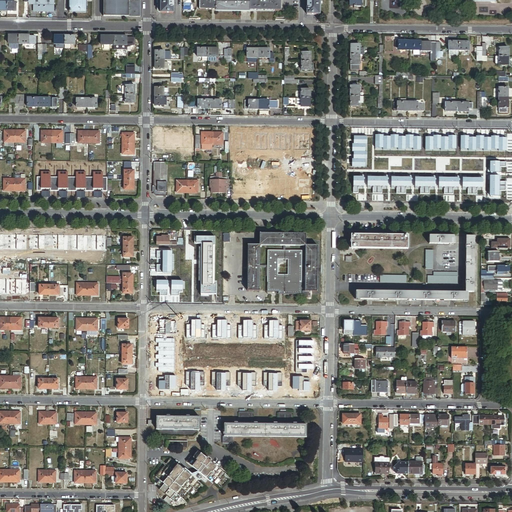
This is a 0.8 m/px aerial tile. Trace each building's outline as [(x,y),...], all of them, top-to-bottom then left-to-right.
[(44,0),(32,0),(33,12),(45,13),(45,6),(44,6),(44,0)] [(70,0),(70,13),(87,13),(86,0),(70,0)] [(103,0),(103,17),(140,17),(140,0),(103,0)] [(173,0),(161,0),(161,13),(173,13),(173,0)] [(281,0),(199,0),(200,10),(281,10),(281,0)] [(320,14),(319,0),(307,0),(307,14),(320,14)] [(8,2),(8,12),(16,12),(16,3),(12,3),(8,2)] [(19,44),(19,36),(9,35),(9,44),(19,44)] [(29,36),(19,36),(19,44),(29,45),(29,36)] [(55,45),(65,45),(65,36),(55,36),(55,45)] [(65,36),(65,45),(75,45),(75,36),(65,36)] [(114,45),(114,36),(101,36),(101,45),(114,45)] [(127,37),(114,36),(114,45),(125,46),(127,46),(127,40),(127,37)] [(410,51),(410,41),(399,41),(399,48),(399,51),(410,51)] [(421,41),(410,41),(410,51),(413,51),(421,51),(421,43),(421,41)] [(459,51),(459,42),(449,42),(449,51),(459,51)] [(469,42),(459,42),(459,51),(469,51),(469,42)] [(432,56),(432,43),(421,43),(421,51),(413,51),(413,55),(419,55),(419,57),(431,57),(431,61),(436,61),(436,59),(436,56),(432,56)] [(364,55),(364,48),(360,48),(360,45),(351,45),(351,55),(360,55),(364,55)] [(208,58),(208,48),(198,48),(198,57),(208,58)] [(218,49),(208,48),(208,58),(217,58),(218,58),(218,49)] [(499,48),(499,57),(508,57),(508,48),(499,48)] [(256,58),(259,58),(259,49),(248,49),(247,54),(247,58),(249,58),(256,58)] [(259,49),(259,58),(269,58),(269,53),(270,49),(259,49)] [(156,51),(156,60),(165,60),(165,54),(165,51),(156,51)] [(302,53),(302,62),(311,62),(311,53),(302,53)] [(360,55),(351,55),(351,65),(360,65),(360,55)] [(508,57),(499,57),(499,65),(508,65),(508,57)] [(165,60),(156,60),(155,69),(164,69),(164,63),(165,60)] [(311,62),(302,62),(302,70),(311,71),(311,62)] [(383,97),(383,76),(379,76),(375,76),(375,85),(379,85),(379,97),(383,97)] [(126,86),(126,95),(135,95),(135,86),(132,86),(129,86),(126,86)] [(350,86),(350,97),(359,97),(359,86),(350,86)] [(155,88),(155,97),(164,97),(164,96),(164,88),(155,88)] [(499,88),(499,98),(508,98),(508,88),(499,88)] [(301,90),(301,98),(311,98),(311,90),(301,90)] [(24,95),(14,95),(14,98),(19,98),(19,105),(19,107),(24,107),(24,95)] [(135,95),(126,95),(126,103),(135,103),(135,95)] [(164,97),(155,97),(155,106),(164,106),(164,97)] [(359,97),(350,97),(350,107),(359,107),(359,103),(359,97)] [(311,98),(301,98),(301,107),(311,107),(311,98)] [(508,98),(499,98),(499,108),(508,108),(508,98)] [(28,108),(39,108),(39,99),(28,99),(28,108)] [(39,99),(39,108),(50,108),(50,106),(50,100),(50,99),(39,99)] [(58,101),(58,99),(52,99),(52,100),(50,100),(50,106),(52,106),(52,108),(58,108),(58,103),(59,102),(59,101),(58,101)] [(77,108),(87,108),(87,99),(77,99),(77,108)] [(87,99),(87,108),(97,108),(97,99),(87,99)] [(198,109),(210,110),(210,100),(199,100),(198,109)] [(210,100),(210,110),(221,110),(221,101),(210,100)] [(249,110),(259,110),(259,101),(249,101),(249,110)] [(259,101),(259,110),(269,110),(269,109),(278,109),(278,101),(259,101)] [(397,112),(407,112),(407,103),(406,103),(399,103),(397,103),(397,112)] [(407,103),(407,112),(417,112),(417,103),(414,103),(407,103)] [(457,112),(457,103),(445,103),(445,112),(457,112)] [(468,103),(457,103),(457,112),(468,112),(468,103)] [(14,143),(15,143),(15,131),(5,131),(5,143),(14,143)] [(15,131),(15,143),(25,143),(26,131),(15,131)] [(42,143),(52,143),(52,132),(42,132),(42,143)] [(52,132),(52,143),(63,143),(63,132),(52,132)] [(79,144),(89,144),(89,132),(79,132),(79,144)] [(89,132),(89,144),(99,144),(100,132),(89,132)] [(202,145),(213,145),(213,133),(202,133),(202,145)] [(213,133),(213,145),(223,145),(223,133),(213,133)] [(123,134),(123,144),(134,144),(135,134),(123,134)] [(297,157),(310,157),(310,135),(297,134),(297,157)] [(353,134),(352,157),(366,157),(366,134),(353,134)] [(407,147),(407,134),(385,134),(384,147),(407,147)] [(420,134),(420,145),(441,145),(441,134),(420,134)] [(476,135),(454,134),(453,147),(476,148),(476,135)] [(495,136),(494,159),(508,159),(508,137),(495,136)] [(134,144),(123,144),(123,155),(134,155),(134,144)] [(167,172),(168,162),(154,162),(154,186),(158,187),(158,182),(167,183),(167,172)] [(125,180),(125,181),(134,181),(134,171),(125,171),(125,180)] [(297,171),(296,193),(310,194),(310,171),(297,171)] [(366,171),(352,171),(352,194),(366,194),(366,171)] [(41,172),(41,177),(37,177),(37,191),(42,191),(42,187),(46,187),(46,172),(41,172)] [(51,172),(46,172),(46,187),(51,187),(51,191),(55,191),(55,177),(51,177),(51,172)] [(59,172),(59,177),(55,177),(55,191),(59,191),(59,187),(63,187),(64,172),(59,172)] [(68,172),(64,172),(63,187),(68,188),(68,191),(72,191),(72,177),(68,177),(68,172)] [(76,172),(76,177),(72,177),(72,191),(76,191),(76,188),(81,188),(81,172),(76,172)] [(86,172),(81,172),(81,188),(85,188),(85,191),(89,191),(89,178),(86,177),(86,172)] [(93,172),(93,178),(89,178),(89,191),(93,191),(93,188),(98,188),(98,172),(93,172)] [(103,173),(98,172),(98,188),(102,188),(102,191),(107,191),(107,180),(107,178),(103,178),(103,173)] [(508,173),(494,172),(494,195),(508,195),(508,173)] [(14,191),(15,180),(4,180),(4,191),(14,191)] [(21,180),(15,180),(14,191),(25,192),(25,180),(21,180)] [(219,180),(210,180),(210,188),(211,188),(211,193),(227,194),(227,189),(228,189),(228,181),(222,180),(219,180)] [(134,181),(125,181),(125,190),(134,190),(134,181)] [(177,193),(187,193),(188,181),(177,181),(177,193)] [(188,181),(187,193),(198,193),(198,181),(188,181)] [(157,196),(167,196),(167,190),(167,187),(167,183),(158,182),(158,187),(154,186),(154,192),(154,193),(154,194),(155,195),(156,196),(157,196)] [(406,196),(407,182),(384,182),(384,196),(406,196)] [(476,197),(476,183),(453,183),(453,196),(476,197)] [(418,184),(418,196),(441,196),(441,184),(418,184)] [(260,233),(260,245),(306,246),(306,233),(260,233)] [(408,235),(351,235),(351,249),(408,249),(408,235)] [(157,237),(156,245),(169,245),(169,242),(169,236),(162,236),(162,237),(157,237)] [(453,236),(429,236),(429,244),(453,245),(453,236)] [(465,293),(468,293),(474,293),(474,236),(466,236),(465,293)] [(124,248),(133,248),(133,238),(128,238),(125,238),(124,238),(124,248)] [(510,240),(496,240),(496,243),(496,248),(510,248),(510,240)] [(260,265),(260,245),(248,245),(248,291),(260,291),(260,267),(260,265)] [(318,246),(306,246),(306,278),(305,281),(305,291),(318,291),(318,246)] [(133,257),(133,248),(124,248),(124,251),(124,257),(133,257)] [(279,292),(279,294),(302,294),(302,250),(268,250),(268,266),(268,276),(268,291),(273,292),(275,292),(279,292)] [(498,262),(498,252),(487,252),(487,262),(498,262)] [(260,265),(260,267),(266,267),(266,276),(268,276),(268,266),(260,265)] [(510,266),(497,266),(497,272),(497,275),(505,275),(505,272),(507,272),(510,272),(510,266)] [(427,276),(427,284),(458,284),(458,273),(433,272),(433,276),(427,276)] [(123,280),(123,284),(133,284),(133,274),(124,274),(123,280)] [(497,281),(493,281),(484,281),(484,290),(497,290),(497,281)] [(77,295),(87,295),(87,284),(77,284),(77,295)] [(87,284),(87,295),(98,296),(98,284),(94,284),(87,284)] [(133,284),(123,284),(123,293),(133,294),(133,284)] [(40,295),(49,295),(49,286),(40,286),(40,295)] [(49,286),(49,295),(59,295),(59,286),(49,286)] [(468,301),(468,293),(465,293),(356,292),(356,301),(468,301)] [(11,330),(11,318),(0,318),(0,330),(1,330),(4,330),(11,330)] [(21,318),(11,318),(11,330),(21,330),(21,318)] [(49,328),(49,319),(39,319),(39,328),(49,328)] [(58,319),(49,319),(49,328),(58,328),(58,319)] [(87,331),(87,319),(77,319),(77,331),(87,331)] [(97,319),(87,319),(87,331),(97,331),(97,319)] [(128,320),(119,320),(119,329),(128,329),(128,320)] [(295,320),(295,331),(311,331),(311,321),(295,320)] [(344,321),(344,331),(361,331),(361,321),(344,321)] [(385,327),(385,322),(382,322),(380,322),(376,322),(376,331),(374,331),(374,335),(385,335),(385,327)] [(455,322),(442,322),(442,332),(448,332),(454,332),(455,332),(455,322)] [(462,323),(459,323),(459,335),(462,335),(471,336),(471,332),(475,332),(475,323),(462,322),(462,323)] [(408,336),(408,327),(408,323),(405,323),(402,323),(400,323),(399,331),(397,331),(397,336),(408,336)] [(421,331),(420,336),(422,336),(431,336),(431,328),(431,323),(429,323),(426,323),(423,323),(423,331),(421,331)] [(284,327),(284,335),(293,335),(293,327),(284,327)] [(354,345),(344,344),(343,354),(354,354),(354,345)] [(123,345),(122,355),(132,355),(132,345),(123,345)] [(314,345),(301,345),(301,368),(314,368),(314,345)] [(459,347),(452,347),(452,359),(467,359),(467,347),(459,347)] [(395,348),(375,348),(375,358),(380,358),(380,357),(395,357),(395,348)] [(132,355),(122,355),(122,364),(132,364),(132,355)] [(365,369),(365,360),(355,360),(355,369),(365,369)] [(0,388),(10,389),(10,377),(0,376),(0,388)] [(13,377),(10,377),(10,389),(21,389),(21,377),(20,377),(13,377)] [(76,389),(87,389),(87,378),(76,378),(76,389)] [(87,378),(87,389),(97,389),(97,378),(93,378),(87,378)] [(473,378),(463,378),(463,384),(461,384),(460,386),(460,391),(461,392),(463,393),(463,395),(469,395),(473,395),(473,378)] [(48,389),(48,380),(39,380),(39,389),(48,389)] [(56,380),(48,380),(48,389),(58,389),(58,380),(56,380)] [(121,380),(117,380),(117,390),(128,390),(128,380),(121,380)] [(353,380),(343,380),(343,384),(343,389),(343,390),(353,390),(353,380)] [(298,393),(310,393),(310,381),(298,381),(298,393)] [(406,382),(406,381),(401,381),(397,381),(397,385),(397,386),(397,393),(406,394),(406,382)] [(388,382),(375,382),(375,393),(379,393),(379,392),(385,392),(388,392),(388,382)] [(416,382),(406,382),(406,394),(416,394),(416,382)] [(433,394),(433,385),(433,382),(424,382),(423,394),(433,394)] [(444,395),(453,395),(453,387),(444,386),(444,395)] [(0,423),(10,424),(10,412),(0,412),(0,423)] [(20,412),(10,412),(10,424),(20,424),(20,412)] [(252,412),(239,412),(239,423),(252,423),(252,412)] [(291,412),(278,412),(277,423),(291,423),(291,412)] [(46,418),(46,413),(40,413),(40,424),(50,424),(50,419),(48,419),(48,418),(46,418)] [(56,413),(46,413),(46,418),(48,418),(48,419),(50,419),(50,424),(53,424),(56,424),(56,413)] [(86,425),(86,413),(76,413),(75,424),(86,425)] [(96,413),(86,413),(86,425),(96,425),(96,413)] [(127,413),(117,413),(117,423),(127,423),(127,413)] [(353,424),(353,415),(343,415),(343,424),(353,424)] [(382,415),(378,415),(378,423),(378,424),(378,429),(382,429),(388,429),(388,419),(382,418),(382,415)] [(410,424),(410,415),(400,415),(400,419),(400,421),(400,425),(410,426),(410,424)] [(419,415),(410,415),(410,424),(419,424),(419,422),(419,415)] [(429,415),(425,415),(425,422),(425,423),(425,428),(438,428),(438,426),(438,423),(438,416),(429,415)] [(449,416),(438,416),(438,423),(438,426),(449,426),(449,416)] [(492,425),(492,416),(479,416),(479,425),(492,425)] [(499,416),(492,416),(492,425),(500,425),(504,425),(504,416),(501,416),(499,416)] [(170,417),(166,417),(157,417),(157,430),(199,430),(199,418),(190,418),(186,418),(170,417)] [(469,423),(460,423),(460,431),(472,431),(472,424),(472,422),(469,422),(469,423)] [(253,424),(238,424),(234,424),(224,424),(224,432),(224,436),(233,436),(306,437),(306,425),(296,425),(292,425),(276,424),(273,424),(257,424),(253,424)] [(233,443),(233,436),(224,436),(224,432),(223,432),(223,436),(223,443),(233,443)] [(119,449),(131,449),(131,438),(119,438),(119,443),(119,449)] [(498,445),(494,445),(493,457),(504,457),(504,445),(498,445)] [(131,459),(131,449),(119,449),(119,459),(131,459)] [(186,461),(196,469),(206,457),(196,449),(186,461)] [(363,462),(364,450),(345,450),(345,462),(363,462)] [(487,454),(475,454),(475,464),(485,465),(487,464),(487,461),(487,454)] [(201,474),(211,461),(206,457),(196,469),(198,471),(201,474)] [(202,484),(197,480),(190,475),(187,472),(177,484),(171,479),(181,467),(171,459),(156,477),(160,480),(183,499),(184,500),(194,488),(197,490),(202,484)] [(207,478),(212,483),(217,477),(220,479),(225,473),(211,461),(201,474),(207,478)] [(401,463),(399,462),(396,465),(393,468),(393,473),(395,475),(397,473),(400,474),(403,474),(408,474),(408,463),(401,463)] [(416,462),(408,462),(408,463),(408,474),(422,474),(422,462),(416,462)] [(389,474),(389,463),(376,463),(376,474),(385,474),(389,474)] [(437,464),(433,464),(433,470),(433,474),(438,474),(441,474),(442,475),(442,464),(437,464)] [(475,475),(475,465),(465,465),(465,468),(465,470),(465,475),(475,475)] [(177,484),(187,472),(184,470),(181,467),(171,479),(177,484)] [(0,482),(9,482),(9,471),(0,470),(0,482)] [(20,471),(9,471),(9,482),(20,482),(20,471)] [(56,471),(39,471),(39,483),(56,483),(56,471)] [(86,483),(86,472),(75,471),(75,483),(86,483)] [(201,477),(201,478),(205,482),(207,480),(206,479),(207,478),(201,474),(198,471),(192,474),(190,475),(197,480),(199,479),(198,478),(198,477),(198,476),(199,475),(200,475),(201,476),(201,477)] [(92,472),(86,472),(86,483),(96,483),(96,472),(92,472)] [(127,474),(116,474),(116,483),(127,484),(127,474)] [(167,496),(174,501),(178,505),(183,499),(160,480),(157,483),(161,487),(159,490),(167,496)] [(170,505),(174,501),(167,496),(164,500),(170,505)]
